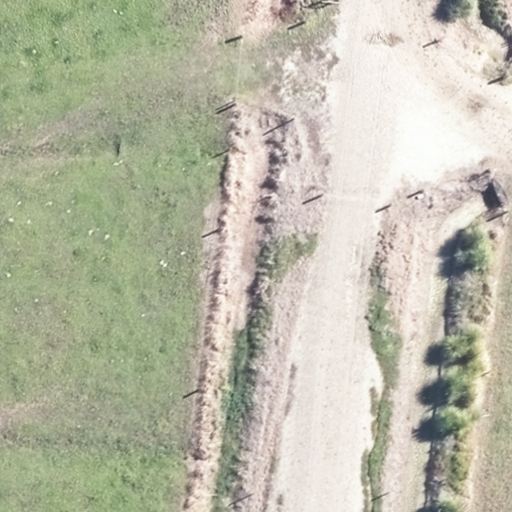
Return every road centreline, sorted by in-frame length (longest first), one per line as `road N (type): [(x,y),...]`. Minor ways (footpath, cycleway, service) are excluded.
road 1 (residential): [(302,511),(361,0)]
road 2 (track): [(352,76),(511,99)]
